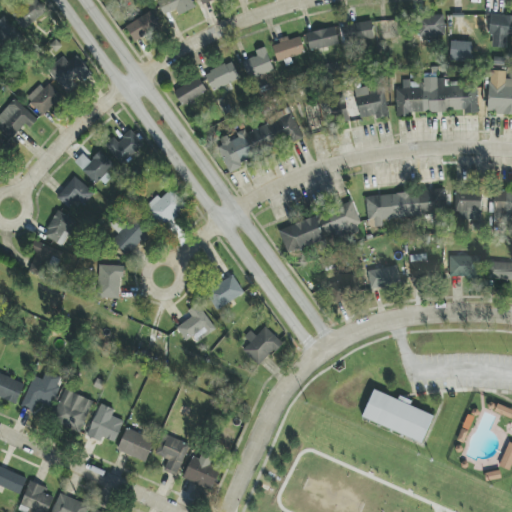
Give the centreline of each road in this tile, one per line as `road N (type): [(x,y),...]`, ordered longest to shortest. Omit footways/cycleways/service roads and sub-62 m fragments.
road 1 (residential): [(56,0),(316,356)]
road 2 (residential): [(334,342),(85,0)]
road 3 (residential): [(224,511),(276,398),(334,342),(426,313),(511,315)]
road 4 (residential): [(17,196),(83,127),(210,38),(334,0)]
road 5 (residential): [(172,264),(236,212),(316,171),(400,152),(511,150)]
road 6 (residential): [(0,433),(174,511)]
